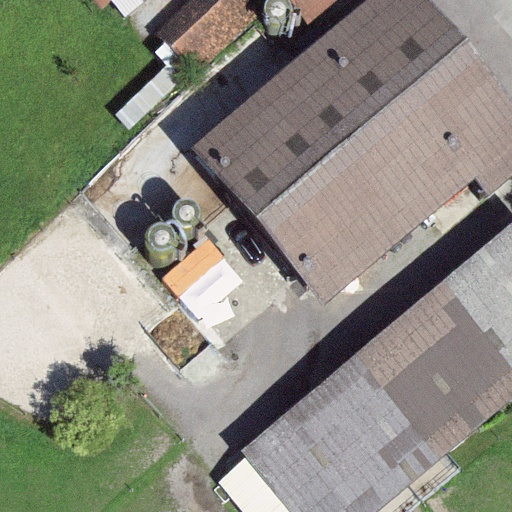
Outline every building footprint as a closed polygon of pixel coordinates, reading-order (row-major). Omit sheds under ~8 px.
[(143,0),(88,0),(102,15),(119,0),(133,0),(138,5),(143,0)] [(229,0),(208,0),(158,45),(194,85),(256,31),(229,0)] [(511,146),(511,116),(406,0),(374,0),(186,170),(321,319),(511,146)] [(333,0),(269,0),(298,32),(333,0)] [(381,511),(511,405),(511,235),(233,463),(273,511),(381,511)]
